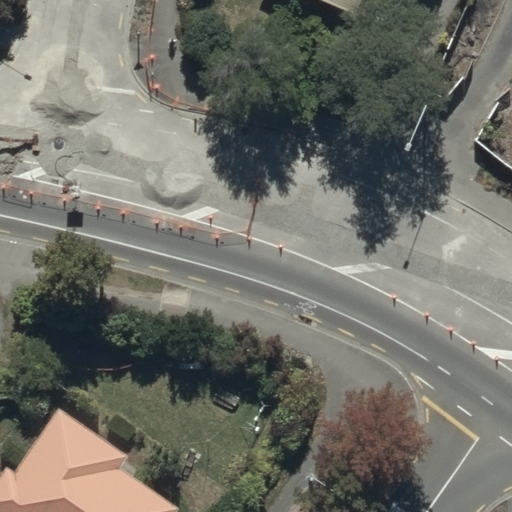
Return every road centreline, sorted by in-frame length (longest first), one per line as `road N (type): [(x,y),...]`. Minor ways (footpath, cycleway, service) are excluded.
road 1 (secondary): [(49,173),(288,235),(368,267),(511,347)]
road 2 (residential): [(49,173),(81,0)]
road 3 (residential): [(426,511),(511,394)]
